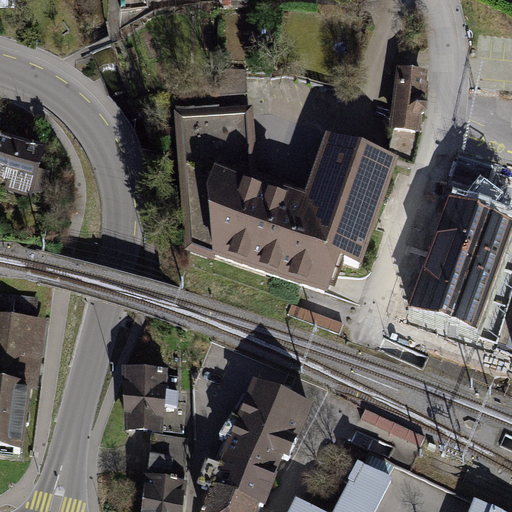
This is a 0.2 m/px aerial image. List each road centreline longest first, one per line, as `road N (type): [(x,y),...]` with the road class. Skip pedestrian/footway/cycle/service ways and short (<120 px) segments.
road 1 (tertiary): [(0,67),(64,94),(93,122),(116,162),(125,206),(120,253),(60,473)]
road 2 (residential): [(436,0),(446,58),(441,125),(366,339)]
road 3 (residential): [(276,511),(337,399)]
